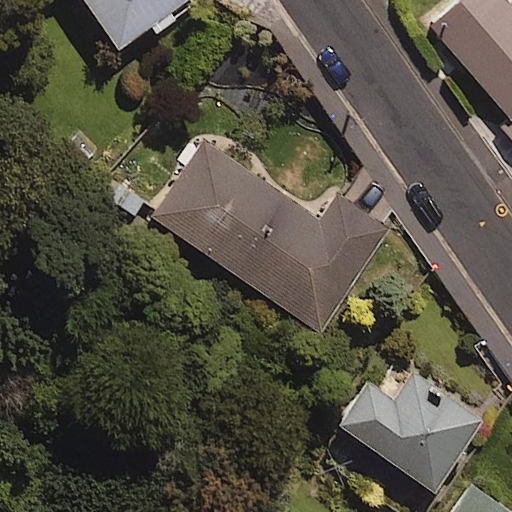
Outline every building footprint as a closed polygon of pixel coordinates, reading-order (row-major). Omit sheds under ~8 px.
[(77,0),(109,45),(141,22),(148,32),(173,14),(166,4),(172,0),(77,0)] [(511,108),(511,11),(502,0),(450,0),(425,22),(505,114),(511,108)] [(314,217),(198,137),(146,213),(313,328),(382,228),(331,193),(314,217)] [(478,417),(397,359),(375,390),(359,379),(330,420),(426,489),(478,417)] [(506,511),(463,481),(440,511),(506,511)]
